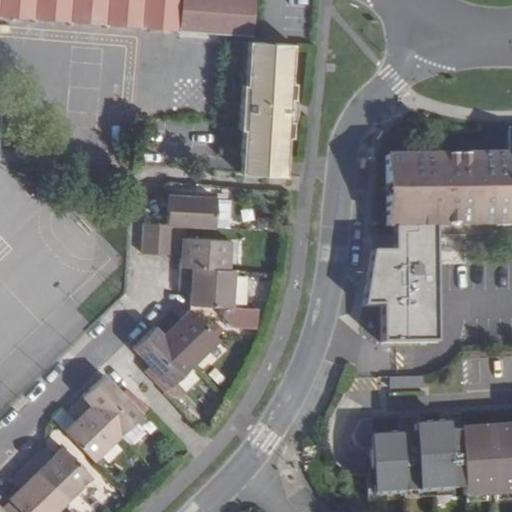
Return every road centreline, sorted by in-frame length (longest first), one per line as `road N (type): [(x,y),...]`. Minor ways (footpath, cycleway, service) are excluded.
road 1 (tertiary): [(240,469),(289,397),(316,332),(348,128),(442,25)]
road 2 (residential): [(158,291),(0,451)]
